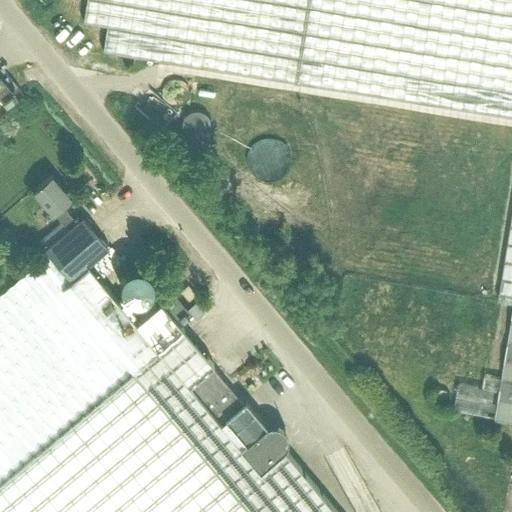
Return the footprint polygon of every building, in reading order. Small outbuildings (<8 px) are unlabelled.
[(85,0),(82,20),(106,23),(102,49),(297,80),(310,0),(85,0)] [(511,0),(310,0),(297,80),(511,115),(511,0)] [(17,95),(0,73),(0,95),(6,103),(17,95)] [(70,277),(87,262),(108,244),(82,214),(76,220),(62,203),(71,195),(51,172),(33,187),(53,211),(53,210),(67,226),(44,246),(49,252),(70,277)] [(496,416),(511,419),(511,207),(497,298),(511,300),(511,318),(502,377),(484,374),(482,387),(458,383),(453,408),(496,415),(496,416)] [(87,262),(70,277),(49,252),(0,291),(0,511),(339,511),(285,447),(287,445),(288,442),(288,441),(288,440),(289,437),(288,434),(288,433),(288,432),(287,429),(286,428),(284,426),(283,425),(282,425),(281,424),(278,423),(276,422),(274,422),(273,422),(270,422),(268,423),(267,424),(265,424),(248,439),(227,415),(244,401),(213,364),(214,363),(161,300),(137,320),(87,262)] [(182,321),(192,311),(174,290),(163,300),(182,321)] [(134,313),(141,307),(138,303),(130,309),(134,313)] [(227,415),(248,439),(265,424),(245,400),(244,401),(227,415)]
